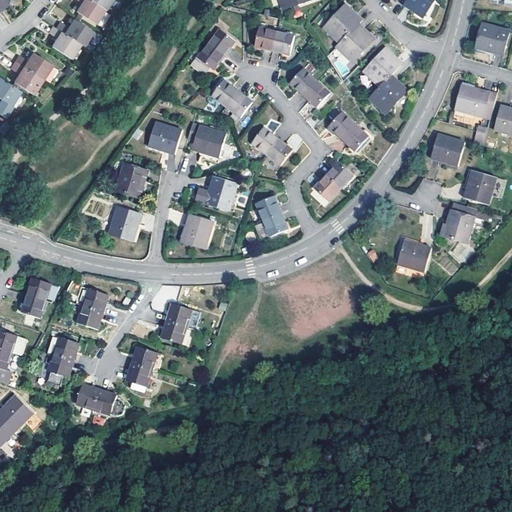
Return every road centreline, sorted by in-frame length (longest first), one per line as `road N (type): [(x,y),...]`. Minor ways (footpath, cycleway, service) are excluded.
road 1 (residential): [(314,243),(292,187),(316,148),(258,76)]
road 2 (residential): [(314,243),(251,268),(155,273)]
road 3 (residential): [(448,58),(379,183)]
road 4 (residential): [(155,273),(21,243)]
